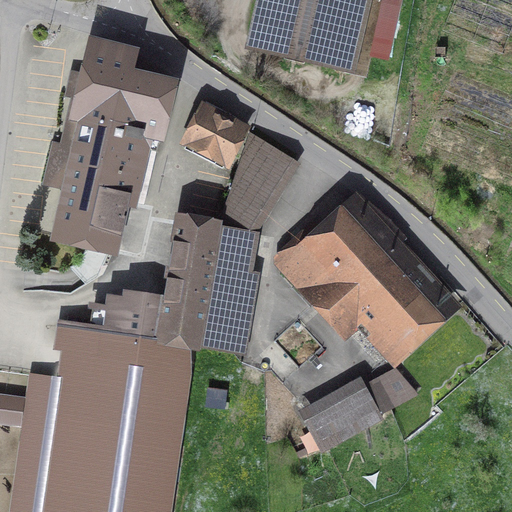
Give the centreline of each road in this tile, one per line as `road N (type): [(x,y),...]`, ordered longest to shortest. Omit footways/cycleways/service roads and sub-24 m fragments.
road 1 (residential): [(124,16),(383,197),(511,331)]
road 2 (unclassified): [(13,0),(0,129)]
